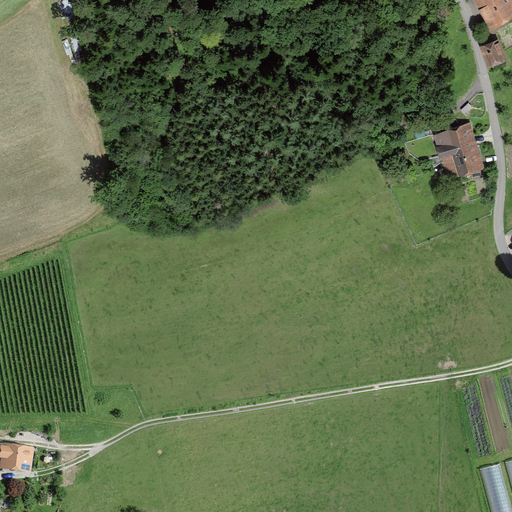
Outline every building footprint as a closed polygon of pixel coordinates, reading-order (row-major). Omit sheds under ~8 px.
[(507,0),(479,0),(494,23),(511,13),(511,3),(510,5),(507,0)] [(485,47),(491,62),(501,58),(496,43),(485,47)] [(466,126),(435,135),(441,155),(452,151),(454,158),(444,162),(448,174),(478,164),(466,126)] [(4,448),(2,447),(1,453),(0,457),(6,458),(5,466),(26,469),(28,451),(4,448)] [(511,511),(501,462),(483,466),(493,511),(511,511)]
